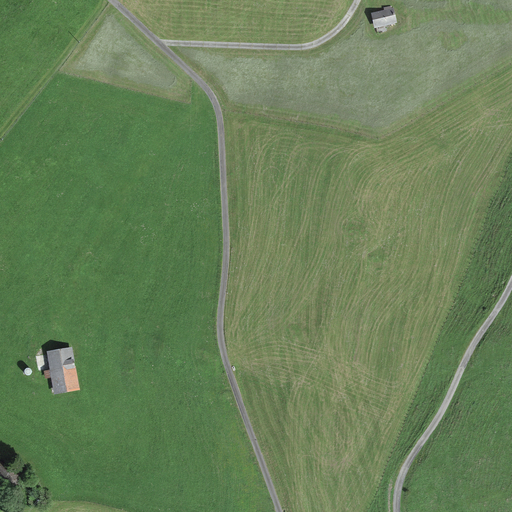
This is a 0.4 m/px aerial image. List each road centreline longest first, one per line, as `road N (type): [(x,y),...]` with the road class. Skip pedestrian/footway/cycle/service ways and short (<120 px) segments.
road 1 (track): [(115,0),(216,105),(223,345),(279,511)]
road 2 (trunk): [(195,511),(0,3)]
road 3 (track): [(396,511),(405,467),(511,280)]
road 4 (track): [(359,0),(345,25),(307,46),(162,44)]
